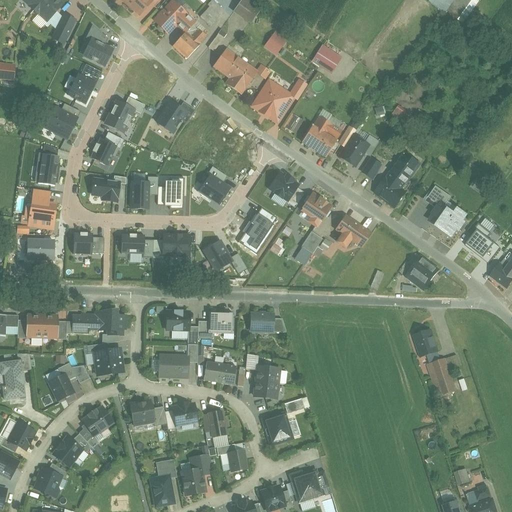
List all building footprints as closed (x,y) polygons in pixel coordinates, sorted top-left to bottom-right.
[(57,0),(23,0),(47,22),(63,5),(57,0)] [(122,0),(140,16),(153,2),(151,0),(122,0)] [(213,0),(208,6),(210,7),(200,17),(211,27),(220,16),(217,13),(221,8),(213,0)] [(260,11),(245,0),(243,0),(235,12),(251,24),(260,11)] [(471,0),(430,0),(430,1),(457,20),(471,0)] [(171,4),(155,21),(159,26),(158,28),(159,30),(160,31),(161,31),(162,31),(163,31),(164,31),(164,30),(169,34),(177,25),(187,15),(178,6),(176,8),(171,4)] [(187,15),(177,25),(186,33),(193,25),(194,25),(195,23),(187,15)] [(75,21),(64,16),(53,39),(64,45),(75,21)] [(186,33),(173,47),(188,60),(208,38),(194,25),(193,25),(186,33)] [(91,39),(104,45),(107,40),(92,27),(87,37),(91,39)] [(219,34),(209,48),(215,52),(224,39),(219,34)] [(286,42),(275,34),(270,41),(281,49),(286,42)] [(91,39),(83,57),(105,68),(114,50),(104,45),(91,39)] [(281,49),(270,41),(266,46),(276,54),(281,49)] [(339,57),(322,46),(312,61),(329,72),(339,57)] [(244,63),(227,50),(214,67),(231,80),(244,63)] [(231,80),(227,85),(241,95),(245,90),(258,73),(244,63),(231,80)] [(0,79),(13,81),(15,66),(0,64),(0,79)] [(81,76),(96,83),(101,73),(86,65),(81,76)] [(67,96),(85,105),(96,83),(81,76),(78,74),(67,96)] [(268,80),(250,108),(277,125),(293,99),(295,97),(290,94),(268,80)] [(298,80),(290,94),(295,97),(293,99),(297,102),(308,85),(298,80)] [(128,98),(125,105),(136,111),(135,112),(140,115),(144,106),(128,98)] [(116,101),(104,125),(124,135),(135,112),(136,111),(125,105),(116,101)] [(182,121),(187,113),(181,109),(170,102),(156,124),(173,135),(182,121)] [(61,110),(78,118),(81,112),(64,104),(61,110)] [(185,104),(181,109),(187,113),(182,121),(186,124),(195,111),(185,104)] [(55,107),(44,130),(67,141),(78,118),(61,110),(55,107)] [(382,107),(375,110),(377,117),(385,115),(382,107)] [(409,117),(397,109),(393,115),(404,123),(409,117)] [(427,116),(419,110),(414,118),(422,123),(427,116)] [(297,135),(305,121),(293,114),(285,129),(297,135)] [(328,122),(319,117),(313,127),(303,143),(326,158),(336,142),(327,136),(329,134),(338,140),(346,126),(332,117),(328,122)] [(434,130),(425,143),(430,146),(439,133),(434,130)] [(353,136),(347,132),(340,144),(345,148),(353,136)] [(108,134),(105,141),(117,147),(116,148),(119,149),(123,141),(108,134)] [(345,148),(339,157),(340,158),(341,160),(344,162),(346,161),(355,167),(364,153),(369,146),(365,143),(353,136),(345,148)] [(380,142),(370,136),(365,143),(369,146),(364,153),(371,157),(372,156),(380,142)] [(105,141),(100,139),(90,159),(107,167),(116,148),(117,147),(105,141)] [(43,155),(57,157),(58,150),(44,145),(43,155)] [(405,154),(387,179),(401,189),(420,164),(405,154)] [(42,155),(38,184),(55,187),(59,157),(57,157),(43,155),(42,155)] [(381,161),(372,156),(371,157),(364,168),(372,174),(376,169),(377,169),(381,161)] [(210,175),(223,183),(227,177),(213,168),(208,175),(209,175),(210,175)] [(280,174),(270,189),(275,193),(274,195),(281,199),(282,198),(287,201),(288,202),(297,188),(298,186),(292,182),(293,181),(287,176),(286,178),(280,174)] [(209,175),(198,193),(219,206),(231,189),(223,183),(210,175),(209,175)] [(148,178),(148,183),(149,183),(149,196),(157,196),(158,188),(158,178),(148,178)] [(93,179),(91,197),(101,198),(101,202),(117,204),(120,183),(93,179)] [(165,182),(165,188),(164,206),(164,207),(170,208),(170,210),(183,210),(184,179),(172,179),(172,182),(165,182)] [(387,179),(386,179),(376,193),(395,207),(405,192),(401,189),(387,179)] [(480,181),(475,188),(487,196),(491,189),(480,181)] [(130,183),(130,210),(148,211),(149,196),(149,183),(148,183),(130,183)] [(436,187),(426,202),(438,210),(441,205),(444,208),(451,197),(436,187)] [(305,194),(297,188),(288,202),(287,201),(286,203),(295,209),(305,194)] [(31,200),(49,203),(51,193),(33,190),(31,200)] [(331,207),(313,195),(303,209),(312,216),(308,223),(316,229),(331,207)] [(31,200),(27,227),(53,231),(57,204),(49,203),(31,200)] [(438,210),(430,222),(438,228),(439,226),(444,229),(443,231),(451,236),(456,229),(458,230),(464,223),(461,221),(466,215),(458,209),(453,216),(448,212),(449,211),(444,208),(441,205),(438,210)] [(261,209),(257,215),(273,225),(277,219),(261,209)] [(257,215),(238,244),(256,256),(275,227),(273,225),(257,215)] [(366,231),(345,216),(336,230),(345,236),(343,240),(342,240),(339,243),(346,248),(351,240),(357,244),(366,231)] [(473,236),(465,246),(489,264),(501,249),(488,239),(492,234),(479,224),(471,234),(473,236)] [(292,231),(286,228),(282,233),(288,237),(292,231)] [(366,231),(357,244),(363,248),(372,235),(366,231)] [(323,240),(311,232),(301,247),(303,249),(313,255),(323,240)] [(92,238),(92,235),(74,234),(73,255),(92,256),(92,255),(92,238)] [(144,255),(144,241),(144,237),(121,235),(121,254),(144,255)] [(163,241),(162,257),(163,257),(170,257),(170,258),(181,258),(181,257),(190,258),(190,235),(163,235),(163,241)] [(104,239),(92,238),(92,255),(103,255),(104,239)] [(325,238),(318,249),(323,252),(330,241),(325,238)] [(54,262),(54,240),(28,239),(27,261),(54,262)] [(153,258),(154,241),(144,241),(144,255),(143,258),(153,258)] [(162,257),(163,241),(154,241),(153,258),(163,259),(163,257),(162,257)] [(221,241),(202,252),(215,273),(232,264),(233,263),(231,259),(221,241)] [(280,250),(274,245),(270,250),(277,255),(280,250)] [(313,255),(303,249),(296,260),(305,266),(313,255)] [(238,254),(231,259),(233,263),(232,264),(238,275),(247,269),(238,254)] [(439,270),(421,257),(406,277),(424,291),(439,270)] [(510,264),(505,260),(501,265),(506,269),(510,264)] [(501,265),(499,264),(490,277),(507,290),(511,283),(511,261),(510,264),(506,269),(501,265)] [(385,274),(378,271),(372,287),(378,290),(385,274)] [(74,323),(67,322),(67,334),(74,334),(74,333),(88,333),(88,327),(96,327),(96,330),(108,331),(108,335),(103,335),(103,344),(103,345),(105,344),(120,342),(121,335),(123,335),(123,330),(126,330),(126,316),(117,316),(117,310),(96,313),(96,316),(82,316),(82,317),(74,317),(74,323)] [(182,312),(175,312),(175,313),(168,313),(167,330),(174,330),(174,331),(182,331),(182,330),(189,331),(189,327),(190,313),(182,313),(182,312)] [(233,314),(209,313),(209,322),(209,334),(212,334),(233,335),(233,314)] [(274,315),(252,314),(251,332),(273,332),(274,319),(274,315)] [(43,317),(27,316),(27,321),(26,337),(27,337),(42,338),(43,317)] [(59,317),(43,317),(42,338),(58,338),(59,322),(59,317)] [(283,319),(274,319),(273,332),(287,333),(283,319)] [(27,321),(19,321),(18,328),(18,339),(27,339),(27,337),(26,337),(27,321)] [(67,322),(59,322),(58,338),(58,340),(67,340),(67,334),(67,322)] [(209,322),(199,322),(199,327),(198,339),(212,339),(212,334),(209,334),(209,322)] [(199,327),(189,327),(189,331),(188,345),(198,345),(198,339),(199,327)] [(432,331),(414,336),(421,358),(427,356),(430,364),(441,361),(438,352),(439,352),(432,331)] [(103,344),(88,347),(89,354),(95,353),(106,351),(105,344),(103,345),(103,344)] [(198,345),(188,345),(188,357),(189,357),(189,363),(198,363),(198,356),(198,346),(198,345)] [(106,351),(95,353),(96,365),(122,361),(120,349),(106,351)] [(30,355),(17,355),(18,362),(19,373),(32,371),(30,355)] [(188,357),(161,356),(160,377),(188,378),(189,363),(189,357),(188,357)] [(457,356),(446,359),(450,371),(461,367),(457,356)] [(430,364),(428,365),(439,398),(456,392),(445,360),(441,361),(430,364)] [(122,361),(96,365),(98,377),(124,373),(122,361)] [(18,362),(0,363),(0,372),(0,375),(0,374),(0,390),(2,390),(3,401),(26,398),(24,388),(21,388),(19,373),(18,362)] [(223,365),(207,362),(204,381),(220,384),(223,365)] [(70,364),(58,369),(62,377),(65,375),(70,384),(78,380),(72,368),(70,364)] [(237,367),(223,365),(220,384),(234,386),(237,367)] [(90,379),(84,366),(72,368),(78,380),(80,384),(90,379)] [(280,370),(258,367),(256,382),(278,385),(280,370)] [(62,377),(49,383),(58,402),(75,394),(70,384),(65,375),(62,377)] [(465,379),(460,381),(463,392),(468,390),(465,379)] [(278,385),(256,382),(255,397),(277,399),(278,385)] [(302,399),(285,405),(288,414),(305,409),(302,399)] [(150,402),(130,406),(134,427),(154,423),(152,410),(150,402)] [(188,404),(179,406),(179,408),(173,409),(174,411),(176,426),(177,426),(197,422),(194,405),(188,406),(188,404)] [(164,407),(152,410),(154,423),(155,427),(168,425),(165,413),(164,407)] [(102,408),(96,412),(96,411),(89,416),(90,417),(84,421),(94,436),(95,436),(100,432),(101,433),(108,429),(107,428),(113,423),(102,408)] [(174,411),(165,413),(168,425),(169,430),(177,429),(177,426),(176,426),(174,411)] [(223,412),(209,415),(212,432),(213,438),(227,435),(225,427),(227,427),(226,419),(224,420),(223,412)] [(282,414),(274,417),(273,418),(273,419),(265,421),(272,444),(277,443),(278,444),(279,444),(286,442),(286,441),(286,440),(291,438),(289,431),(290,431),(290,429),(288,423),(287,422),(286,423),(284,414),(282,414)] [(209,415),(202,416),(206,433),(212,432),(209,415)] [(9,441),(9,442),(18,447),(25,451),(35,433),(18,424),(9,441)] [(87,442),(80,434),(72,441),(83,450),(82,450),(86,453),(92,448),(87,442)] [(94,436),(87,442),(92,448),(93,449),(99,443),(95,436),(94,436)] [(72,441),(68,438),(63,444),(63,443),(58,449),(59,450),(54,456),(69,467),(73,462),(74,463),(79,456),(78,455),(82,450),(83,450),(72,441)] [(15,454),(18,447),(9,442),(9,441),(5,439),(1,446),(15,454)] [(235,445),(217,448),(219,456),(229,454),(236,452),(235,445)] [(236,452),(229,454),(232,472),(247,470),(244,451),(236,452)] [(19,463),(1,453),(0,455),(0,473),(11,479),(19,463)] [(210,456),(194,459),(196,471),(201,470),(202,475),(213,473),(210,456)] [(166,462),(169,480),(177,478),(174,461),(166,462)] [(166,462),(156,464),(158,479),(151,480),(154,499),(157,498),(158,507),(174,504),(169,480),(166,462)] [(68,473),(53,464),(48,471),(62,477),(61,478),(65,480),(68,473)] [(48,471),(44,469),(36,489),(45,493),(46,497),(59,492),(57,486),(61,478),(62,477),(48,471)] [(196,471),(189,472),(182,473),(183,474),(186,495),(187,496),(189,495),(202,493),(205,492),(205,488),(202,475),(201,470),(196,471)] [(325,471),(316,474),(321,490),(330,488),(325,471)] [(465,471),(456,474),(459,485),(469,482),(465,471)] [(316,472),(302,476),(301,473),(291,476),(293,483),(292,483),(292,484),(294,484),(298,496),(299,496),(304,494),(306,499),(306,500),(323,495),(321,490),(316,474),(316,472)] [(487,486),(481,488),(482,491),(476,493),(479,500),(490,496),(487,486)] [(273,488),(267,489),(268,491),(262,493),(268,511),(285,506),(286,506),(282,493),(280,487),(273,489),(273,488)] [(288,491),(282,493),(286,506),(285,506),(287,510),(294,508),(289,492),(288,491)] [(476,493),(468,495),(467,495),(467,497),(471,507),(480,504),(479,500),(476,493)] [(460,511),(457,500),(441,505),(443,511),(460,511)] [(480,504),(471,507),(472,511),(496,511),(493,500),(480,504)] [(245,502),(238,504),(239,506),(233,508),(233,511),(255,511),(253,506),(252,502),(246,504),(245,502)]
